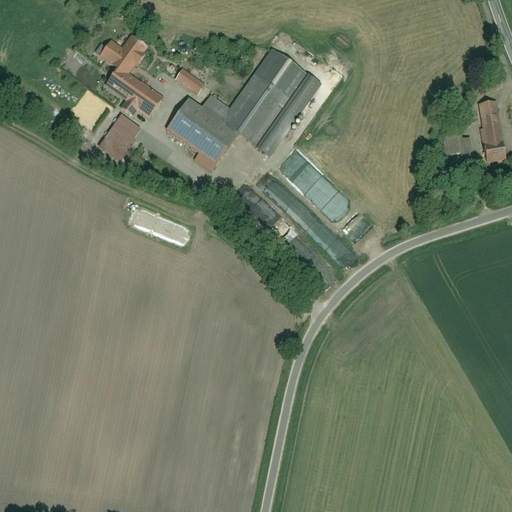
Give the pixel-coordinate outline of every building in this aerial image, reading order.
[(138,112),(146,117),(161,96),(131,75),(149,49),(133,37),(122,52),(113,45),(102,60),(115,69),(104,85),(122,98),(101,128),(118,140),(138,112)] [(240,135),(274,158),(322,89),(270,53),(230,111),(214,100),(205,112),(191,103),(170,133),(218,166),(240,135)] [(178,71),(172,81),(193,96),(200,86),(178,71)] [(500,136),(494,103),(478,106),(483,138),(500,136)] [(164,151),(133,134),(126,147),(157,164),(164,151)] [(472,141),(465,142),(463,134),(441,138),(445,159),(464,156),(464,160),(475,158),(472,141)] [(503,160),(500,136),(483,138),(487,162),(503,160)]
